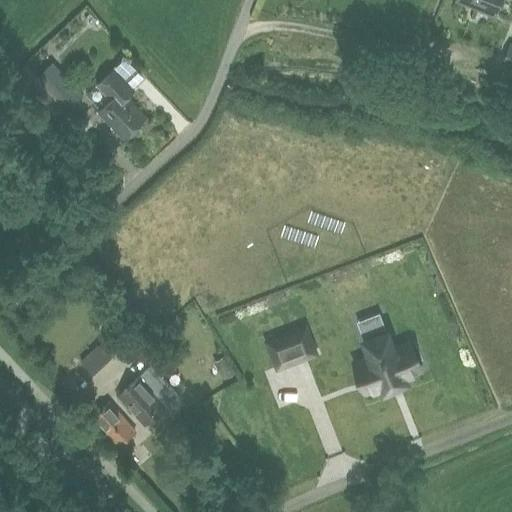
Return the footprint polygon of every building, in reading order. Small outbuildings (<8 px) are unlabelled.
[(459,0),(493,13),(498,0),(459,0)] [(96,1),(89,16),(101,20),(107,5),(96,1)] [(135,77),(145,68),(127,48),(117,57),(135,77)] [(82,95),(51,62),(33,79),(22,68),(14,74),(28,88),(45,106),(52,99),(64,112),(82,95)] [(97,111),(123,139),(145,118),(126,97),(134,90),(113,68),(96,84),(110,99),(97,111)] [(122,324),(130,317),(117,302),(108,310),(122,324)] [(141,350),(120,326),(105,339),(127,363),(141,350)] [(277,367),(314,352),(304,326),(267,341),(277,367)] [(363,340),(369,354),(354,360),(360,378),(365,390),(370,388),(380,384),(382,390),(406,381),(404,375),(415,371),(419,369),(414,357),(408,341),(407,339),(392,345),(387,331),(363,340)] [(94,375),(109,361),(94,345),(79,359),(94,375)] [(234,374),(223,357),(213,364),(224,380),(234,374)] [(139,376),(116,398),(131,414),(133,413),(144,424),(165,405),(156,395),(162,390),(154,381),(148,386),(139,376)] [(135,431),(109,402),(92,417),(118,446),(135,431)]
